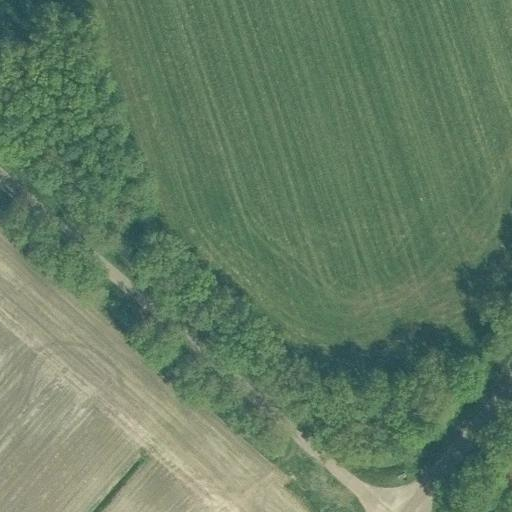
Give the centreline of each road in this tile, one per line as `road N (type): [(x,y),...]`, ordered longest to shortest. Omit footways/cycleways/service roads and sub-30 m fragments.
road 1 (unclassified): [(385,511),(0,174)]
road 2 (unclassified): [(405,511),(511,377)]
